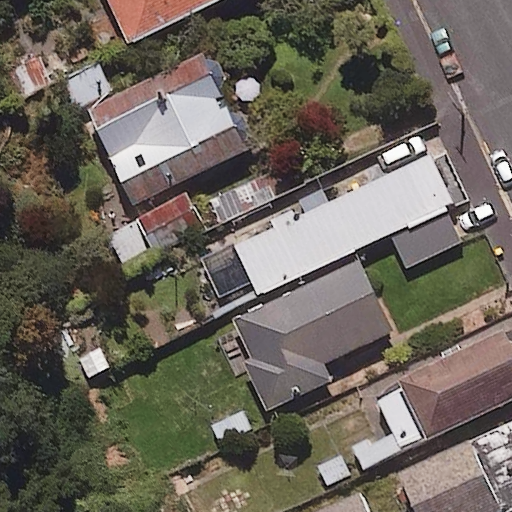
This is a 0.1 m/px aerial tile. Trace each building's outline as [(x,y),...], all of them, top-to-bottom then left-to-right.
[(246,0),(108,0),(132,52),(246,0)] [(248,156),(206,62),(89,114),(132,209),(248,156)] [(112,95),(100,68),(67,81),(79,109),(112,95)] [(469,244),(433,162),(239,248),(261,298),(395,239),(409,271),(469,244)] [(203,230),(187,198),(104,239),(120,271),(203,230)] [(393,339),(364,273),(233,331),(270,414),(332,386),(325,370),(393,339)] [(511,412),(511,354),(508,346),(381,407),(396,438),(358,457),(366,473),(429,442),(434,451),(511,412)] [(511,511),(511,431),(402,489),(413,511),(511,511)]
